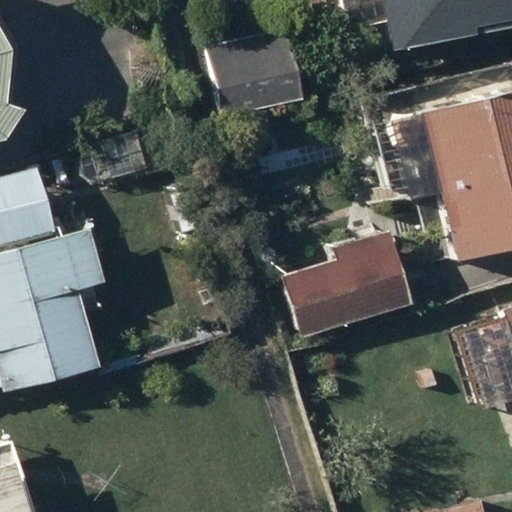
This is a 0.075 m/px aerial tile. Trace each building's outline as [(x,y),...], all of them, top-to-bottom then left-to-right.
[(511,0),(377,0),(387,47),(511,20),(511,0)] [(280,28),(205,43),(219,112),(294,96),(280,28)] [(0,134),(2,135),(17,105),(0,96),(3,42),(0,37),(0,134)] [(511,86),(417,110),(453,259),(511,245),(511,86)] [(33,165),(0,174),(0,242),(50,229),(33,165)] [(0,389),(94,362),(72,285),(103,276),(88,227),(0,252),(0,389)] [(331,259),(280,274),(298,333),(408,300),(387,228),(327,245),(331,259)] [(511,303),(499,307),(511,348),(511,303)] [(25,511),(10,458),(0,460),(0,511),(25,511)] [(480,511),(476,496),(422,511),(480,511)]
